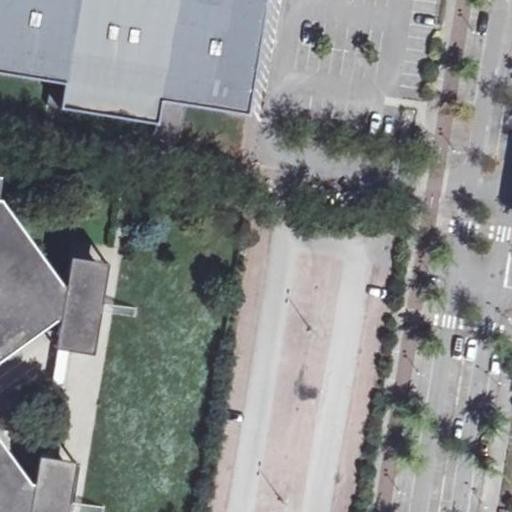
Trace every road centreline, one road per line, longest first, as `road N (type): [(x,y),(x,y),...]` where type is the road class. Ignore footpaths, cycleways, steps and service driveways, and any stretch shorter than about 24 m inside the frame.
road 1 (residential): [(452,289),(417,511)]
road 2 (residential): [(463,511),(491,295)]
road 3 (residential): [(498,0),(468,188)]
